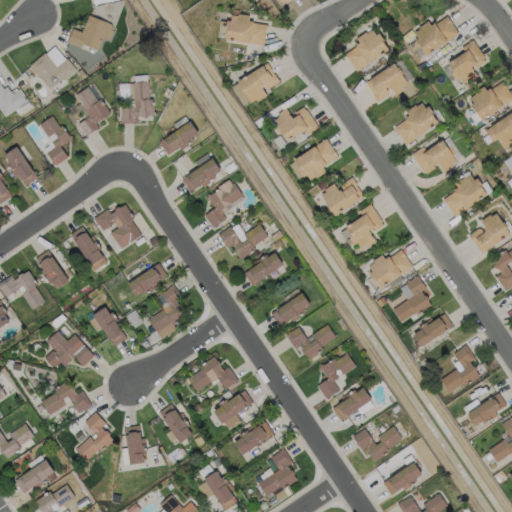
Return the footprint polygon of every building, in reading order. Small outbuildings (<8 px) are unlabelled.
[(238,13),(250,14),(249,20),(253,20),(253,21),(267,24),(264,45),(226,38),(227,29),(225,29),(227,19),(231,20),(232,14),(238,15),(238,13)] [(447,14),(459,31),(427,53),(422,45),(421,46),(416,38),(419,36),(415,31),(420,27),(419,25),(428,19),(431,23),(435,21),(435,22),(447,14)] [(109,23),(98,50),(91,47),(89,50),(68,42),(74,29),(83,32),(89,15),(109,23)] [(373,28),(376,33),(380,31),(385,38),(383,39),(389,48),(357,70),(345,52),(357,44),(353,38),(366,30),(367,31),(373,28)] [(486,60),(477,66),(475,63),(472,65),(474,69),(473,69),(478,76),(470,81),(473,85),(468,89),(464,83),(469,80),(468,79),(463,82),(460,78),(459,78),(459,77),(456,79),(452,73),(453,69),(448,62),(465,51),(462,46),(473,38),(485,56),(484,57),(486,60)] [(45,53),(46,53),(55,45),(66,59),(67,58),(77,70),(64,80),(62,78),(50,89),(30,65),(45,53)] [(267,60),(274,72),(275,71),(280,79),(270,86),(267,85),(264,81),(263,82),(264,85),(262,86),(267,93),(258,99),(256,97),(251,100),(245,90),(244,91),(240,84),(241,84),(238,79),(267,60)] [(394,61),(397,66),(399,66),(403,72),(402,73),(408,82),(403,86),(405,87),(395,94),(390,87),(389,88),(387,85),(386,86),(388,90),(387,94),(378,101),(372,92),(373,92),(365,81),(394,61)] [(149,74),(149,97),(153,97),(154,114),(149,114),(147,116),(143,116),(142,115),(137,115),(137,121),(120,122),(120,116),(121,116),(120,107),(129,106),(128,99),(119,99),(118,82),(133,82),(133,81),(134,81),(133,75),(149,74)] [(503,79),(511,91),(511,98),(483,118),(477,109),(476,110),(471,103),(474,101),(469,94),(484,84),(487,88),(490,86),(491,87),(503,79)] [(0,83),(4,88),(7,86),(11,91),(16,87),(17,90),(20,88),(28,100),(4,116),(0,110),(0,83)] [(87,86),(97,101),(100,99),(110,113),(105,116),(105,118),(102,120),(100,120),(95,123),(98,127),(86,136),(77,124),(85,119),(76,106),(81,103),(75,95),(87,86)] [(422,101),(426,106),(429,104),(434,112),(433,112),(438,121),(406,143),(394,125),(406,117),(405,116),(409,114),(406,109),(416,103),(417,104),(422,101)] [(303,106),(305,109),(306,108),(318,126),(307,134),(304,129),(287,141),(281,131),(278,133),(274,126),(277,124),(274,119),(279,116),(277,113),(286,107),(292,117),(296,115),(294,112),(303,106)] [(511,144),(506,149),(498,137),(493,140),(485,129),(491,125),(511,110),(511,144)] [(53,116),(60,127),(63,125),(70,134),(73,135),(72,141),(69,140),(68,143),(66,144),(65,144),(62,146),(69,157),(56,166),(44,148),(49,145),(37,126),(53,116)] [(193,140),(181,148),(179,145),(173,150),(172,149),(167,153),(159,141),(176,128),(172,123),(181,118),(185,122),(189,120),(198,132),(191,137),(193,140)] [(338,154),(332,159),(332,158),(326,162),(326,163),(323,166),(326,170),(316,176),(315,175),(310,179),(306,173),(303,175),(298,167),(299,166),(294,159),(326,137),(338,154)] [(443,138),(449,148),(452,146),(456,152),(454,154),(455,155),(453,156),(456,160),(452,163),(453,165),(444,171),(440,165),(438,162),(434,164),(436,167),(427,173),(425,170),(424,171),(412,153),(423,145),(426,149),(443,138)] [(37,177),(25,185),(18,174),(15,176),(6,163),(9,161),(5,155),(17,146),(18,147),(22,144),(30,157),(26,160),(37,177)] [(215,177),(203,185),(201,182),(190,190),(181,177),(197,166),(194,161),(206,153),(210,158),(212,156),(220,169),(214,174),(215,177)] [(0,172),(7,182),(4,184),(12,196),(0,204),(0,172)] [(471,173),(474,179),(478,176),(483,184),(482,185),(487,193),(455,215),(443,197),(455,190),(454,188),(458,186),(455,181),(464,175),(465,177),(471,173)] [(356,184),(364,195),(335,214),(332,210),(331,211),(326,204),(328,203),(321,194),(326,190),(324,188),(334,182),(336,186),(352,175),(357,183),(356,184)] [(233,182),(242,194),(229,203),(225,197),(221,200),(225,207),(220,210),(225,218),(212,227),(204,215),(215,207),(212,204),(211,204),(209,201),(210,199),(206,199),(206,193),(211,193),(221,187),(222,189),(233,182)] [(383,224),(375,230),(373,227),(369,230),(371,233),(371,234),(371,235),(372,234),(376,240),(367,246),(366,243),(361,246),(357,242),(356,242),(353,244),(349,238),(350,232),(346,226),(362,215),(359,210),(370,202),(382,220),(381,221),(383,224)] [(124,203),(134,217),(130,219),(140,234),(120,248),(109,232),(116,227),(113,221),(101,229),(97,222),(96,223),(92,217),(107,207),(110,212),(114,210),(114,208),(117,206),(119,206),(124,203)] [(496,213),(502,222),(504,221),(508,228),(507,229),(510,233),(482,253),(474,241),(474,242),(468,234),(478,228),(481,228),(484,232),(485,231),(484,229),(486,227),(481,220),(490,214),(491,216),(496,213)] [(267,235),(253,245),(255,249),(241,258),(238,253),(236,253),(234,250),(234,248),(231,243),(226,246),(218,233),(230,225),(241,242),(246,239),(243,233),(259,223),(267,235)] [(82,225),(89,236),(93,234),(96,240),(101,248),(99,249),(107,261),(94,270),(74,240),(70,234),(82,225)] [(401,248),(413,265),(381,288),(376,280),(375,281),(369,273),(373,271),(369,265),(375,261),(374,259),(382,253),(385,258),(389,255),(390,256),(401,248)] [(46,249),(68,280),(56,288),(51,281),(48,283),(44,277),(44,278),(38,270),(41,268),(38,263),(39,263),(35,257),(46,249)] [(511,249),(511,260),(507,264),(511,271),(511,285),(506,289),(496,275),(501,272),(499,268),(496,267),(495,265),(495,262),(492,258),(506,249),(508,252),(511,249)] [(274,251),(283,263),(252,284),(244,272),(254,265),(252,261),(257,257),(258,258),(266,253),(268,255),(274,251)] [(157,285),(144,293),(142,291),(135,295),(127,283),(158,262),(166,274),(155,282),(157,285)] [(27,269),(37,283),(34,285),(44,300),(31,309),(20,292),(25,289),(22,284),(5,295),(0,288),(0,279),(10,273),(13,278),(17,276),(17,274),(21,272),(23,272),(27,269)] [(432,305),(418,314),(416,311),(401,321),(393,308),(407,298),(400,287),(406,283),(406,282),(417,274),(426,287),(422,290),(425,295),(427,295),(429,298),(429,300),(432,305)] [(177,301),(186,315),(172,324),(170,321),(156,331),(147,319),(168,304),(160,292),(168,287),(167,287),(172,283),(182,298),(177,301)] [(305,311),(292,320),(290,317),(279,324),(271,313),(302,291),(310,304),(303,309),(305,311)] [(0,302),(1,304),(6,312),(4,314),(8,320),(0,326),(0,302)] [(104,306),(108,313),(111,311),(117,319),(114,321),(125,337),(112,346),(92,314),(104,306)] [(444,312),(453,325),(422,345),(421,344),(417,347),(414,342),(418,339),(414,334),(420,329),(418,326),(426,321),(428,323),(444,312)] [(335,336),(321,346),(323,349),(309,359),(306,354),(304,354),(301,350),(302,349),(300,345),(294,348),(285,334),(290,331),(298,326),(306,338),(327,324),(335,336)] [(56,330),(66,340),(73,333),(93,355),(82,365),(73,355),(70,358),(70,359),(67,361),(66,361),(65,365),(60,364),(60,359),(54,365),(50,365),(43,357),(51,349),(54,351),(55,350),(45,340),(56,330)] [(476,371),(479,375),(466,384),(464,381),(449,391),(441,379),(456,368),(459,373),(465,369),(453,353),(461,347),(465,344),(475,358),(470,361),(472,365),(475,365),(477,368),(476,371)] [(346,352),(355,365),(343,374),(338,368),(334,371),(338,377),(332,380),(338,389),(325,398),(317,385),(327,378),(325,374),(324,374),(322,372),(322,370),(319,370),(320,363),(324,364),(334,357),(335,360),(346,352)] [(220,366),(223,370),(228,366),(237,380),(232,384),(231,383),(224,388),(217,378),(211,382),(210,381),(196,391),(187,378),(201,368),(199,365),(213,356),(216,360),(218,360),(221,364),(220,366)] [(67,379),(70,383),(72,383),(75,387),(74,389),(76,393),(81,390),(90,405),(85,408),(85,407),(77,412),(67,395),(61,398),(65,403),(48,414),(41,401),(55,392),(53,388),(67,379)] [(247,386),(252,393),(236,406),(243,415),(228,425),(216,405),(247,386)] [(363,387),(371,399),(369,400),(373,406),(361,414),(357,409),(340,421),(332,408),(348,396),(346,394),(354,388),(356,391),(363,387)] [(492,418),(484,423),(483,421),(476,425),(468,413),(498,392),(507,404),(490,415),(492,418)] [(171,403),(178,414),(181,412),(190,425),(187,427),(192,434),(180,442),(158,411),(171,403)] [(113,440),(100,451),(98,449),(85,460),(74,449),(88,436),(92,440),(97,436),(83,421),(94,411),(105,423),(101,427),(104,431),(107,431),(109,433),(109,436),(113,440)] [(511,452),(497,462),(489,450),(504,439),(508,444),(511,440),(511,438),(502,424),(511,416),(511,452)] [(264,421),(273,433),(242,454),(234,442),(240,437),(239,435),(246,429),(248,432),(264,421)] [(32,435),(29,438),(33,443),(18,453),(16,451),(6,458),(3,453),(1,453),(0,451),(0,433),(6,442),(11,439),(8,434),(24,423),(32,435)] [(138,425),(140,439),(144,438),(146,453),(142,454),(144,462),(129,464),(124,427),(138,425)] [(402,439),(388,449),(390,452),(376,461),(373,457),(371,456),(368,453),(369,451),(366,447),(361,450),(353,437),(365,428),(376,445),(381,442),(378,437),(394,426),(402,439)] [(296,479),(282,488),(280,485),(266,495),(257,482),(278,468),(270,456),(277,451),(282,447),(292,461),(287,465),(289,469),(291,469),(293,472),(293,474),(296,479)] [(417,481),(409,486),(407,484),(391,495),(383,482),(400,470),(396,464),(411,455),(415,461),(417,460),(420,465),(417,467),(422,474),(415,478),(417,481)] [(48,478),(40,484),(38,481),(22,492),(14,481),(45,459),(53,471),(51,472),(55,477),(51,480),(47,475),(47,476),(48,478)] [(216,471),(221,477),(223,476),(232,488),(229,490),(237,502),(224,510),(213,494),(206,498),(197,485),(204,480),(197,470),(208,463),(214,472),(216,471)] [(65,485),(73,496),(52,511),(42,511),(41,510),(39,510),(37,507),(38,505),(35,501),(48,491),(50,495),(65,485)] [(447,506),(438,511),(402,511),(397,504),(402,500),(402,501),(410,496),(421,511),(426,509),(423,504),(439,493),(447,506)] [(182,508),(190,501),(199,511),(159,511),(162,509),(158,505),(170,494),(182,508)]
